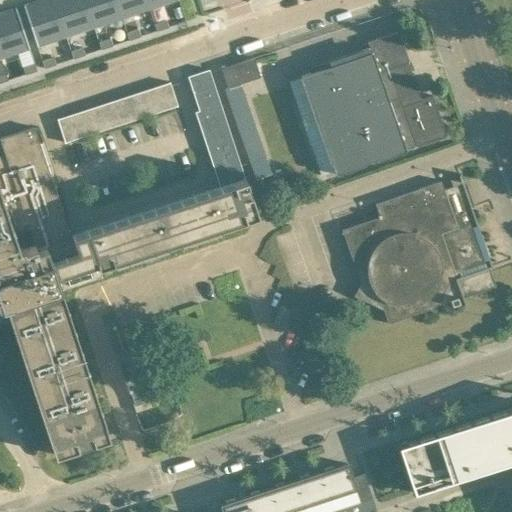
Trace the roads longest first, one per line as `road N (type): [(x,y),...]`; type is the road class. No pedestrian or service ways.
road 1 (residential): [(55,511),(511,357)]
road 2 (residential): [(511,151),(457,0)]
